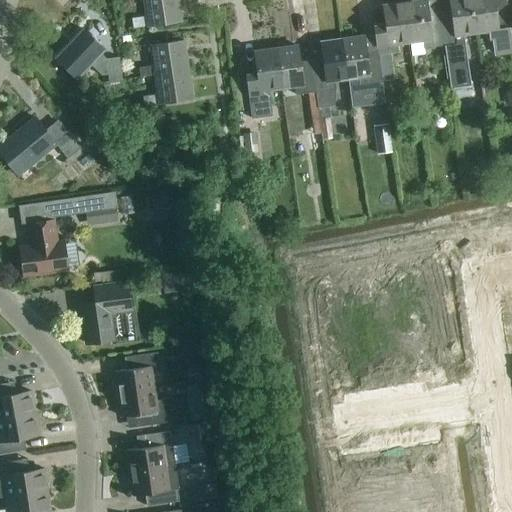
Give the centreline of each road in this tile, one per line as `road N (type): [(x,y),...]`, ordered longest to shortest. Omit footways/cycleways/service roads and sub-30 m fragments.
road 1 (residential): [(0,303),(74,389),(90,447),(87,511)]
road 2 (residential): [(482,410),(461,280),(511,272)]
road 3 (residential): [(482,410),(313,435)]
